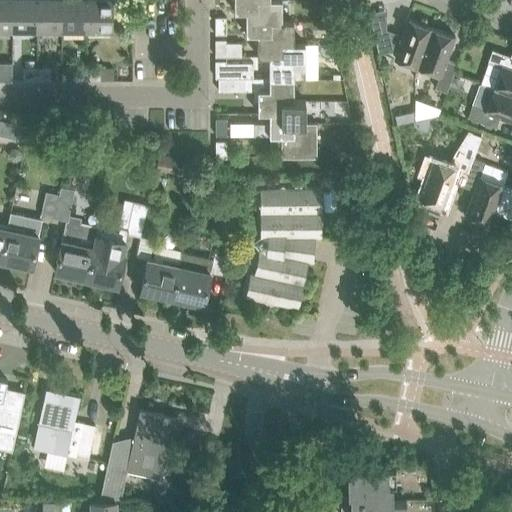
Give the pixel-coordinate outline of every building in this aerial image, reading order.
[(0,0),(0,27),(12,28),(12,0),(0,0)] [(12,0),(12,28),(37,28),(36,0),(12,0)] [(61,0),(36,0),(37,28),(62,28),(61,0)] [(61,0),(62,28),(86,28),(85,0),(61,0)] [(112,0),(85,0),(86,28),(113,28),(112,0)] [(234,0),(234,11),(246,11),(246,10),(258,10),(258,0),(234,0)] [(246,10),(246,11),(246,33),(258,33),(258,31),(270,31),(270,21),(282,21),(281,0),(258,0),(258,10),(246,10)] [(226,33),(226,16),(215,16),(215,33),(226,33)] [(395,57),(418,65),(432,27),(409,18),(400,43),(388,38),(386,29),(374,32),(378,51),(399,46),(395,57)] [(258,31),(258,33),(258,56),(269,56),(269,55),(282,55),(282,44),(294,44),(294,43),(294,21),(282,21),(270,21),(270,31),(258,31)] [(454,35),(432,27),(418,65),(440,73),(435,87),(447,91),(457,63),(446,59),(454,35)] [(227,41),(226,39),(215,39),(215,56),(242,56),(242,42),(227,41)] [(269,77),(294,77),(294,78),(305,77),(305,67),(305,43),(294,43),(294,44),(282,44),(282,55),(269,55),(269,56),(269,77)] [(488,60),(501,65),(493,87),(511,93),(511,55),(492,48),(488,60)] [(215,77),(218,77),(253,77),(253,62),(226,62),(226,59),(215,60),(215,77)] [(12,61),(0,61),(0,79),(12,79),(12,61)] [(23,79),(36,79),(36,67),(23,67),(23,79)] [(51,67),(36,67),(36,79),(51,79),(51,67)] [(73,79),(86,79),(86,67),(73,67),(73,79)] [(101,67),(86,67),(86,79),(101,79),(101,67)] [(261,77),(253,77),(218,77),(218,90),(258,90),(258,112),(269,112),(269,111),(282,111),(282,100),(294,100),(294,99),(294,78),(294,77),(269,77),(261,77)] [(500,115),(511,119),(511,93),(493,87),(493,88),(480,83),(468,116),(496,126),(500,115)] [(255,134),(281,134),(293,134),(293,123),(305,122),(305,99),(294,99),(294,100),(282,100),(282,111),(269,111),(269,112),(270,123),(255,122),(255,134)] [(414,110),(393,115),(395,123),(395,124),(414,120),(414,110)] [(414,120),(412,125),(427,130),(431,116),(414,120)] [(227,135),(227,117),(216,117),(216,134),(227,135)] [(0,133),(26,140),(29,126),(0,119),(0,133)] [(317,157),(317,122),(305,122),(293,123),(293,134),(281,134),(281,157),(317,157)] [(227,157),(227,140),(216,140),(216,157),(227,157)] [(443,205),(452,181),(463,185),(474,157),(478,145),(469,142),(465,154),(457,151),(448,163),(434,158),(433,161),(426,159),(421,161),(416,176),(418,180),(425,183),(420,197),(443,205)] [(480,159),(484,147),(478,145),(474,157),(463,185),(475,189),(466,213),(489,222),(508,169),(480,159)] [(151,155),(146,159),(150,164),(155,160),(151,155)] [(241,189),(244,171),(222,167),(218,185),(241,189)] [(66,219),(55,271),(86,278),(97,226),(79,222),(80,216),(69,214),(74,188),(61,185),(59,193),(54,217),(66,219)] [(309,240),(309,237),(320,237),(320,230),(321,225),(321,223),(319,217),(319,206),(321,201),(321,199),(319,193),(319,187),(259,187),(259,237),(281,237),(279,253),(259,249),(254,272),(251,272),(248,285),(248,292),(247,297),(263,301),(270,304),(271,304),(276,303),(296,308),(297,302),(300,296),(301,295),(300,290),(302,279),(305,273),(306,271),(305,266),(307,256),(312,255),(314,250),(314,248),(313,243),(309,240)] [(41,214),(54,217),(59,193),(46,190),(41,214)] [(140,235),(153,238),(163,193),(149,191),(147,204),(140,235)] [(123,252),(128,232),(140,235),(147,204),(133,201),(127,228),(119,226),(118,230),(97,226),(86,278),(117,284),(124,252),(123,252)] [(230,254),(240,208),(226,204),(216,251),(230,254)] [(10,211),(7,227),(0,257),(0,259),(31,266),(42,218),(10,211)] [(141,289),(173,297),(180,264),(178,264),(181,251),(181,250),(165,246),(162,246),(158,247),(157,248),(155,250),(153,259),(148,258),(145,270),(141,289)] [(180,264),(173,297),(203,303),(208,284),(213,257),(181,251),(178,264),(180,264)] [(34,445),(89,457),(96,425),(74,420),(80,394),(46,387),(34,445)] [(126,470),(107,465),(99,501),(116,500),(120,500),(127,470),(162,478),(176,415),(140,407),(126,470)] [(406,511),(406,498),(393,499),(392,482),(388,482),(388,467),(350,467),(350,494),(341,494),(341,511),(351,510),(350,511),(406,511)] [(116,511),(116,500),(99,501),(90,501),(90,511),(116,511)] [(59,511),(60,501),(42,501),(41,511),(59,511)]
